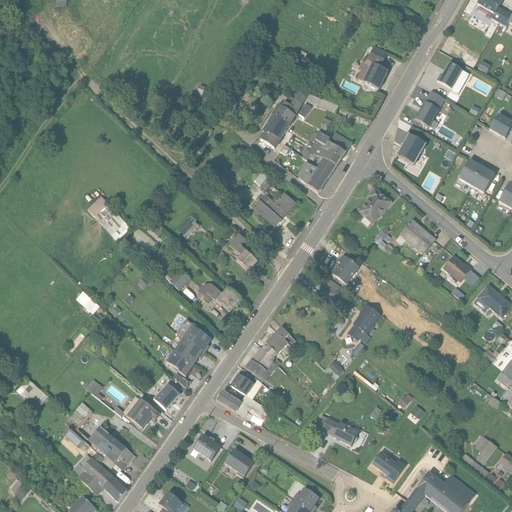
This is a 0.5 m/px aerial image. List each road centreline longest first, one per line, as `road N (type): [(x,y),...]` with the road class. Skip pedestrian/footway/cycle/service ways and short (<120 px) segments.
road 1 (track): [(290,278),(83,81)]
road 2 (tertiary): [(331,212),(204,401)]
road 3 (tertiary): [(454,0),(365,161)]
road 4 (unclassified): [(365,161),(498,272)]
road 5 (residential): [(204,401),(333,477),(341,490)]
road 6 (track): [(244,137),(88,86)]
road 7 (tertiary): [(204,401),(126,511)]
